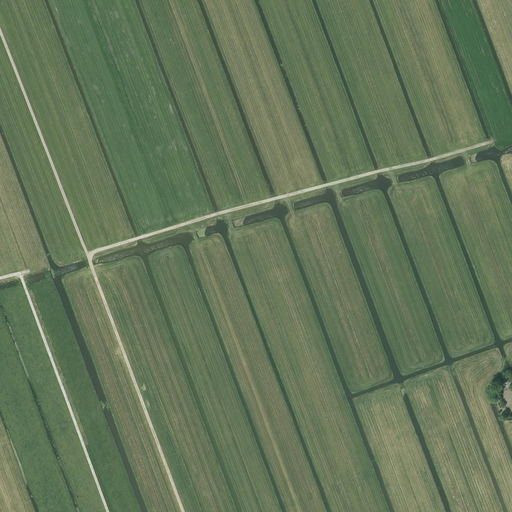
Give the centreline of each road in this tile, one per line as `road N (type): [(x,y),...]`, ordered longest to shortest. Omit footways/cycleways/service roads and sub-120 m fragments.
road 1 (track): [(183,511),(87,255),(491,141)]
road 2 (track): [(107,511),(19,273)]
road 3 (track): [(87,255),(0,28)]
